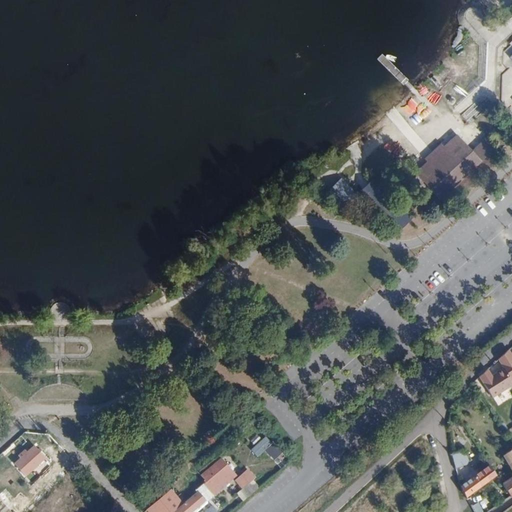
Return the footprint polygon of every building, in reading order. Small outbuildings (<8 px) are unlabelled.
[(415,173),(439,200),(498,146),(488,136),(472,151),(457,135),(415,173)] [(378,181),(375,178),(357,195),(395,233),(412,217),(378,181)] [(324,195),(340,212),(357,195),(341,179),(324,195)] [(504,369),(511,381),(511,354),(509,350),(501,357),(498,359),(504,369)] [(487,370),(479,377),(492,397),(511,385),(511,381),(504,369),(492,376),(487,370)] [(274,460),(282,452),(272,442),(264,449),(274,460)] [(28,452),(22,458),(16,464),(27,476),(45,458),(34,446),(28,452)] [(511,448),(503,455),(511,469),(511,448)] [(20,456),(22,458),(28,452),(26,450),(20,456)] [(452,454),(455,468),(467,464),(469,461),(465,451),(463,450),(452,454)] [(206,481),(203,484),(208,490),(213,485),(214,486),(226,475),(231,471),(226,464),(218,471),(213,465),(201,476),(206,481)] [(473,477),(480,487),(496,476),(489,466),(473,477)] [(236,476),(231,471),(226,475),(231,480),(236,476)] [(248,484),(253,480),(245,471),(234,480),(241,488),(247,483),(248,484)] [(511,476),(502,484),(511,497),(511,495),(511,476)] [(461,487),(467,498),(480,487),(473,477),(461,487)] [(248,484),(254,492),(259,487),(253,480),(248,484)] [(189,495),(191,498),(197,492),(195,491),(198,488),(194,483),(189,487),(193,492),(189,495)] [(238,491),(239,492),(248,484),(247,483),(241,488),(238,491)] [(190,511),(205,500),(201,496),(208,490),(203,484),(198,488),(195,491),(197,492),(191,498),(174,511),(190,511)] [(239,492),(245,499),(254,492),(248,484),(239,492)] [(163,496),(147,509),(149,511),(174,511),(191,498),(189,495),(186,490),(170,504),(163,510),(159,505),(165,499),(163,496)] [(170,504),(165,499),(159,505),(163,510),(170,504)] [(205,500),(190,511),(194,511),(206,502),(205,500)] [(41,511),(46,507),(41,502),(30,511),(41,511)] [(0,504),(0,511),(10,511),(2,503),(0,504)]
